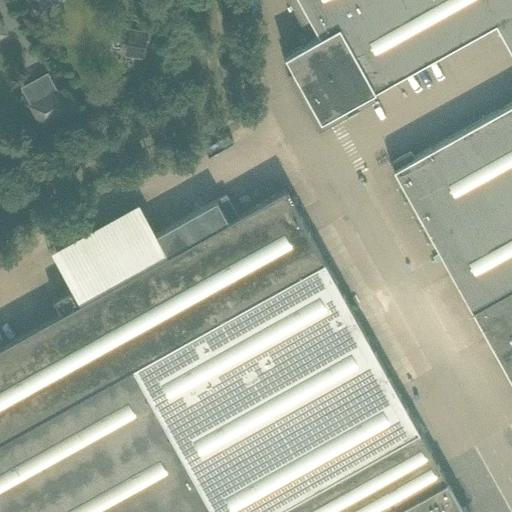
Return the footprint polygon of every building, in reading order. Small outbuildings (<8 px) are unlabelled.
[(315,122),(511,12),(511,0),(288,0),(292,7),(301,2),(319,35),(284,54),(292,69),(287,72),(315,122)] [(143,57),(147,32),(132,29),(128,54),(143,57)] [(235,62),(220,64),(222,76),(236,73),(235,62)] [(70,109),(58,88),(29,104),(41,125),(70,109)] [(410,151),(390,162),(472,310),(511,287),(511,101),(413,157),(410,151)] [(464,511),(285,188),(253,206),(237,215),(225,194),(155,233),(167,254),(159,259),(155,252),(127,267),(131,274),(80,302),(72,287),(53,298),(61,313),(0,346),(0,511),(464,511)] [(511,287),(472,310),(511,381),(511,287)]
